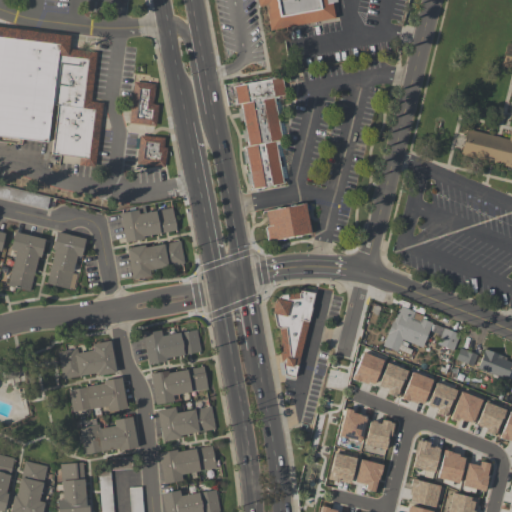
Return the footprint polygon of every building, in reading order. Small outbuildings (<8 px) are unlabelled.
[(261,0),(331,0),(336,23),(268,36),(261,0)] [(51,139),(0,134),(0,27),(71,34),(70,48),(98,51),(93,101),(104,102),(98,166),(49,162),(51,139)] [(511,44),(511,168),(459,155),(466,129),(508,139),(511,122),(511,71),(500,68),(506,43),(511,44)] [(134,80),(155,83),(153,103),(159,104),(157,126),(130,123),(134,80)] [(233,86),(273,80),(290,190),(250,196),(233,86)] [(140,134),(165,136),(164,147),(168,147),(166,168),(137,165),(140,134)] [(0,198),(46,209),(48,196),(0,185),(0,198)] [(260,214),(308,206),(313,240),(266,247),(260,214)] [(124,241),(119,212),(137,209),(138,213),(155,210),(155,211),(172,208),(175,230),(142,235),(142,238),(124,241)] [(45,238),(40,256),(38,255),(29,291),(7,286),(15,250),(10,249),(14,231),(45,238)] [(46,283),(54,250),(52,249),(56,231),(85,238),(81,255),(76,254),(72,272),(77,274),(73,288),(68,287),(68,288),(46,283)] [(132,278),(126,247),(144,244),(145,246),(163,243),(164,244),(180,241),(184,262),(149,269),(150,275),(132,278)] [(294,376),(290,375),(289,378),(283,377),(284,374),(283,374),(280,375),(277,362),(280,361),(279,353),(282,350),(278,327),(275,325),(272,311),(271,311),(274,296),(276,297),(276,296),(279,293),(298,291),(299,288),(313,291),(294,376)] [(399,305),(415,311),(414,312),(426,317),(425,319),(431,322),(430,323),(433,324),(433,323),(459,333),(452,350),(436,344),(439,335),(430,331),(430,330),(428,329),(421,347),(403,340),(402,341),(407,343),(405,347),(411,349),(409,355),(397,350),(397,351),(381,345),(391,321),(392,321),(399,305)] [(147,363),(142,332),(160,329),(161,334),(196,328),(200,351),(166,357),(166,359),(147,363)] [(116,371),(97,375),(96,372),(62,379),(57,351),(77,347),(77,352),(92,349),(91,343),(110,339),(116,371)] [(459,348),(476,354),(472,365),(455,358),(459,348)] [(477,368),(484,348),(505,356),(504,360),(511,362),(510,367),(511,367),(511,375),(511,378),(506,376),(506,378),(477,368)] [(361,352),(382,360),(373,383),(367,380),(366,382),(351,377),(353,372),(353,373),(361,352)] [(386,361),(407,370),(398,392),(400,393),(398,397),(386,392),(388,388),(383,386),(383,387),(378,386),(379,384),(377,384),(386,361)] [(150,372),(168,369),(168,372),(203,365),(207,387),(172,394),(174,400),(156,404),(150,372)] [(411,371),(431,379),(422,403),(416,400),(415,402),(407,399),(407,400),(400,397),(402,392),(411,371)] [(121,376),(126,407),(108,410),(107,404),(71,411),(68,389),(103,382),(102,379),(121,376)] [(435,381),(456,389),(447,411),(449,412),(447,416),(435,412),(437,408),(432,406),(432,407),(428,405),(428,404),(426,403),(435,381)] [(460,390),(481,399),(472,421),(470,420),(470,421),(464,419),(464,420),(457,417),(456,419),(449,416),(460,390)] [(484,400),(505,409),(496,431),(499,432),(497,436),(484,431),(486,427),(482,426),(481,427),(477,425),(477,424),(475,423),(484,400)] [(163,441),(156,409),(175,406),(176,412),(210,405),(214,427),(180,434),(181,437),(163,441)] [(344,407),(352,408),(351,411),(359,413),(359,414),(366,415),(360,440),(338,434),(344,407)] [(509,410),(511,411),(511,440),(505,438),(505,439),(498,436),(500,431),(501,431),(509,410)] [(131,415),(137,446),(118,450),(118,447),(84,454),(79,427),(98,423),(99,427),(114,424),(113,419),(131,415)] [(369,420),(370,420),(371,420),(375,421),(375,422),(379,423),(381,418),(388,420),(388,421),(393,423),(390,435),(388,434),(385,448),(363,443),(369,420)] [(416,440),(420,441),(421,439),(429,441),(428,446),(432,447),(432,446),(437,447),(436,448),(438,448),(433,471),(412,467),(415,453),(413,452),(416,440)] [(158,452),(176,448),(177,451),(211,444),(215,466),(181,473),(182,479),(164,483),(158,452)] [(442,449),(450,450),(450,451),(458,453),(457,455),(464,457),(458,482),(437,477),(442,455),(441,454),(442,449)] [(334,451),(355,456),(349,482),(339,480),(340,477),(339,477),(338,481),(327,479),(329,469),(330,469),(334,451)] [(3,511),(0,510),(0,454),(13,457),(4,492),(7,493),(3,511)] [(109,458),(131,456),(132,468),(110,470),(109,458)] [(359,458),(382,464),(379,475),(378,479),(377,479),(376,482),(375,482),(373,490),(364,488),(365,484),(354,481),(359,458)] [(9,511),(13,494),(16,495),(24,460),(47,466),(38,500),(44,501),(41,511),(9,511)] [(467,462),(478,465),(479,460),(489,462),(486,473),(487,473),(486,479),(487,480),(484,490),(462,485),(467,462)] [(57,511),(56,499),(62,498),(60,463),(82,462),(85,504),(89,504),(89,511),(57,511)] [(109,471),(112,511),(100,511),(97,472),(109,471)] [(411,478),(417,479),(417,480),(439,485),(434,506),(409,500),(410,494),(408,494),(410,485),(409,485),(411,478)] [(129,511),(128,487),(140,486),(141,511),(129,511)] [(164,511),(161,492),(179,489),(180,494),(215,488),(219,511),(213,511),(164,511)] [(446,511),(451,492),(478,498),(475,510),(474,510),(473,511),(446,511)]
